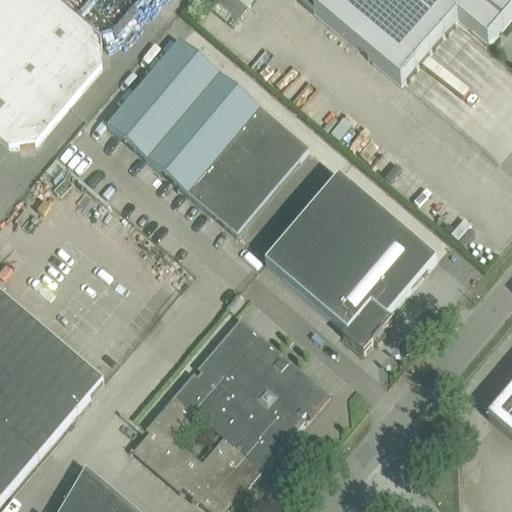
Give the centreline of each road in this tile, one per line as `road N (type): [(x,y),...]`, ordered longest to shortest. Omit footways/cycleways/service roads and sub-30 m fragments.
road 1 (unknown): [(511,235),(253,0)]
road 2 (unknown): [(6,511),(229,268)]
road 3 (unclassified): [(511,288),(360,463)]
road 4 (unknown): [(229,268),(407,410)]
road 5 (unknown): [(229,268),(73,150)]
